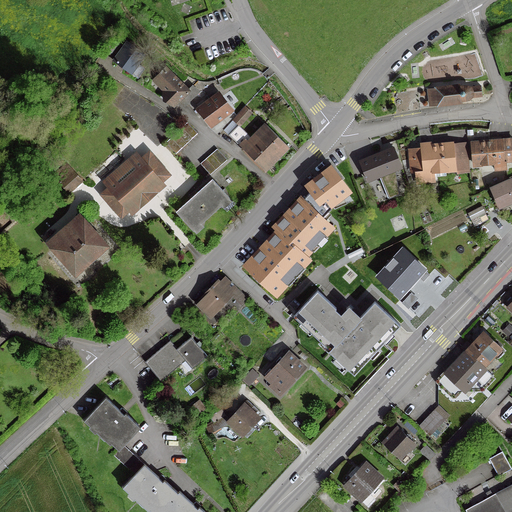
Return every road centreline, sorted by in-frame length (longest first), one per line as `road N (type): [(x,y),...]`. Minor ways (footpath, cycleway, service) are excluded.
road 1 (primary): [(272,511),(511,253)]
road 2 (residential): [(334,129),(217,257),(104,361)]
road 3 (residential): [(469,2),(386,61),(334,129)]
road 4 (unknown): [(104,361),(126,373),(162,456),(205,498)]
road 5 (residential): [(500,113),(334,129)]
road 6 (residential): [(239,0),(260,39),(334,129)]
road 7 (unclassified): [(104,361),(0,457)]
